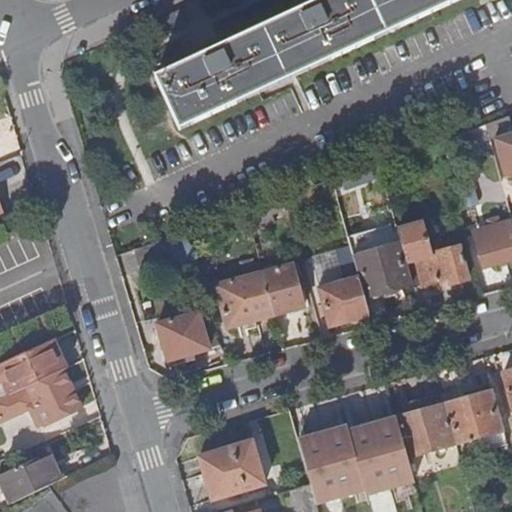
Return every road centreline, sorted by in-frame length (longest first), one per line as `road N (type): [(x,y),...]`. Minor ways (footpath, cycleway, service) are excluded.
road 1 (residential): [(19,41),(137,417)]
road 2 (residential): [(511,315),(137,417)]
